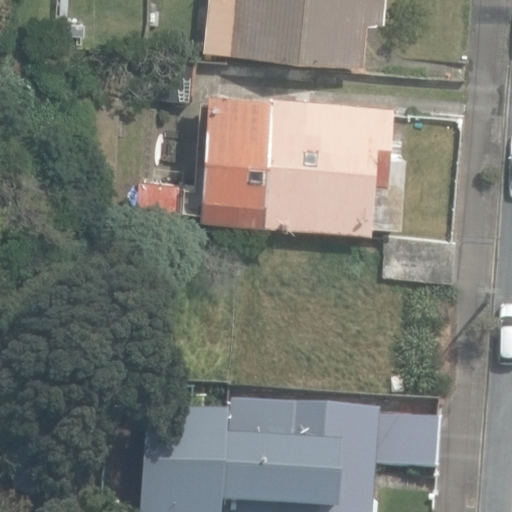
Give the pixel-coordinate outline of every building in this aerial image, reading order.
[(369,22),(388,19),(389,0),(210,0),(206,48),(348,60),(348,67),(366,69),(369,22)] [(396,138),(399,101),(213,88),(203,217),(375,230),(376,222),(404,224),(409,154),(404,153),(405,139),(396,138)] [(185,218),(187,181),(140,179),(138,215),(185,218)] [(456,280),(459,238),(386,233),(383,276),(456,280)] [(375,511),(379,463),(382,414),(383,409),(233,399),(232,414),(151,408),(143,511),(375,511)] [(441,467),(444,419),(382,414),(379,463),(441,467)]
